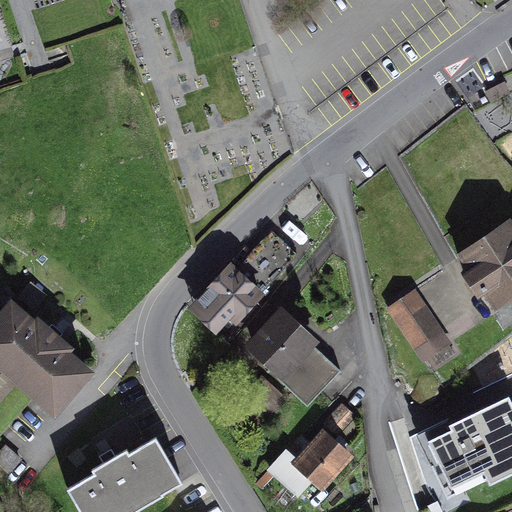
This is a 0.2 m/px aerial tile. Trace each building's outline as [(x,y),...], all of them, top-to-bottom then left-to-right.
[(511,228),(510,225),(463,256),(473,271),(466,276),(480,296),(487,291),(497,306),(511,296),(511,228)] [(231,268),(199,302),(222,323),(229,315),(236,321),(297,255),(274,233),(236,273),(231,268)] [(0,308),(11,295),(5,290),(0,295),(0,308)] [(455,353),(415,294),(390,310),(430,369),(455,353)] [(11,306),(0,318),(0,363),(54,411),(87,373),(64,352),(67,349),(37,323),(34,326),(11,306)] [(282,316),(254,346),(283,374),(278,379),(308,407),(342,372),(282,316)] [(286,400),(263,380),(231,415),(254,436),(286,400)] [(511,402),(509,396),(450,425),(451,430),(428,441),(439,462),(432,466),(441,486),(459,477),(465,491),(488,479),(490,485),(511,475),(511,402)] [(357,418),(342,405),(325,425),(339,438),(357,418)] [(349,458),(323,434),(312,447),(301,436),(270,470),(298,495),(313,478),(323,487),(349,458)] [(93,474),(65,489),(77,511),(148,511),(178,496),(185,492),(175,474),(156,440),(144,446),(129,454),(127,450),(91,470),(93,474)] [(20,460),(5,448),(0,454),(0,455),(14,467),(20,460)]
